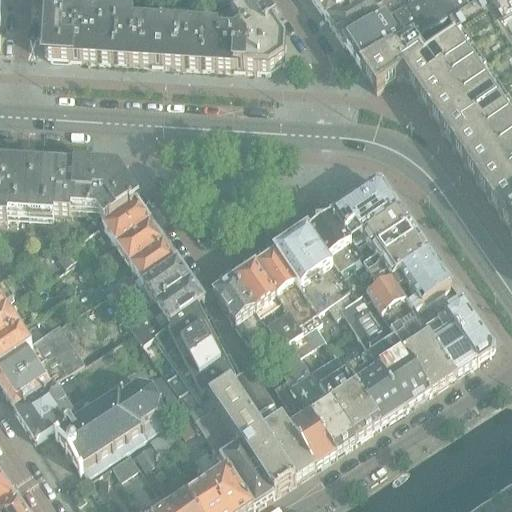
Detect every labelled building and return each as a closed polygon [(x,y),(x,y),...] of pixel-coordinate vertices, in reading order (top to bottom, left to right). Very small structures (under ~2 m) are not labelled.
[(113,69),(117,20),(70,17),(70,10),(67,9),(68,0),(65,0),(48,0),(46,39),(45,59),(50,65),(113,69)] [(364,0),(309,0),(325,24),(364,0)] [(344,50),(407,14),(399,0),(378,0),(375,2),(373,0),(364,0),(325,24),(343,50),(344,50)] [(413,48),(449,27),(484,5),(480,0),(432,0),(407,14),(344,50),(355,66),(355,67),(364,80),(367,79),(366,77),(388,63),(389,64),(413,48)] [(399,0),(407,14),(432,0),(399,0)] [(511,0),(498,0),(488,6),(487,3),(484,5),(502,36),(508,32),(511,29),(511,0)] [(284,68),(285,50),(278,40),(253,3),(252,1),(234,13),(233,21),(241,33),(232,39),(218,38),(219,33),(203,32),(200,74),(256,78),(269,79),(284,68)] [(511,39),(508,32),(502,36),(484,5),(449,27),(413,48),(389,64),(388,63),(366,77),(367,79),(364,80),(376,97),(403,79),(511,238),(511,39)] [(200,74),(203,32),(203,23),(191,22),(190,31),(133,28),(133,21),(117,20),(113,69),(200,74)] [(29,224),(32,175),(0,172),(0,226),(8,227),(9,223),(29,224)] [(135,208),(121,187),(116,180),(102,179),(32,175),(29,224),(54,226),(54,223),(71,224),(71,218),(97,219),(104,230),(135,208)] [(356,255),(351,248),(399,216),(389,201),(382,191),(376,190),(361,200),(331,220),(308,236),(337,280),(360,264),(363,261),(358,254),(356,255)] [(116,250),(150,228),(136,208),(135,208),(104,230),(102,231),(116,250)] [(372,257),(410,231),(399,216),(351,248),(356,255),(358,254),(367,248),(371,255),(372,257)] [(130,271),(164,249),(150,228),(116,250),(130,271)] [(68,243),(69,230),(62,230),(60,247),(62,248),(68,244),(68,243)] [(347,294),(419,245),(410,231),(372,257),(371,255),(363,261),(360,264),(364,271),(341,286),(347,294)] [(337,280),(308,236),(274,259),(318,321),(330,313),(337,324),(343,321),(341,318),(356,308),(347,294),(341,286),(337,280)] [(391,284),(429,259),(419,245),(347,294),(356,308),(365,302),(369,299),(365,294),(379,284),(383,290),(391,284)] [(143,291),(177,268),(164,249),(130,271),(136,279),(106,300),(114,311),(143,291)] [(94,265),(89,258),(81,264),(86,271),(94,265)] [(323,328),(318,321),(274,259),(255,272),(303,341),(316,332),(323,328)] [(402,301),(440,275),(429,259),(391,284),(402,301)] [(157,311),(191,288),(177,268),(143,291),(157,311)] [(303,341),(255,272),(213,301),(241,341),(245,338),(249,343),(264,332),(281,356),(291,350),(303,341)] [(402,301),(413,317),(451,292),(440,275),(402,301)] [(431,345),(424,334),(413,317),(402,301),(391,284),(383,290),(369,299),(365,302),(429,401),(456,383),(431,345)] [(153,344),(187,319),(201,309),(204,307),(191,288),(157,311),(127,331),(142,352),(153,344)] [(477,369),(439,311),(456,299),(451,292),(413,317),(424,334),(431,345),(456,383),(477,369)] [(0,319),(8,314),(16,309),(5,293),(0,296),(0,319)] [(482,338),(456,299),(439,311),(477,369),(491,361),(492,352),(483,338),(482,338)] [(429,401),(365,302),(356,308),(341,318),(343,321),(369,360),(406,416),(429,401)] [(164,361),(210,327),(201,309),(187,319),(153,344),(164,361)] [(0,349),(22,336),(8,314),(0,319),(0,349)] [(176,377),(220,345),(210,327),(164,361),(176,377)] [(72,379),(85,371),(60,332),(52,337),(50,334),(43,338),(45,342),(36,348),(0,371),(0,394),(15,417),(72,379)] [(382,431),(345,376),(337,363),(336,364),(312,379),(301,363),(325,347),(316,332),(303,341),(291,350),(356,449),(382,431)] [(0,371),(36,348),(34,344),(29,347),(22,336),(0,349),(0,371)] [(188,393),(229,363),(220,345),(176,377),(188,393)] [(356,449),(291,350),(281,356),(273,362),(293,391),(338,460),(356,449)] [(406,416),(369,360),(345,376),(382,431),(406,416)] [(228,391),(227,390),(239,381),(229,363),(188,393),(200,409),(209,403),(228,391)] [(316,475),(289,432),(252,376),(228,391),(209,403),(274,503),(316,475)] [(148,443),(175,426),(174,425),(179,421),(177,418),(172,421),(162,408),(161,408),(153,396),(137,393),(133,387),(113,400),(107,390),(88,403),(72,379),(15,417),(35,448),(56,434),(59,438),(55,441),(58,444),(58,443),(79,476),(81,479),(84,477),(85,478),(113,457),(144,438),(148,443)] [(338,460),(293,391),(291,392),(287,386),(274,394),(289,416),(297,411),(304,423),(289,432),(316,475),(336,462),(335,462),(338,460)] [(259,511),(274,503),(209,403),(200,409),(189,416),(214,457),(226,476),(250,511),(259,511)] [(146,467),(138,455),(130,460),(138,472),(146,467)] [(250,511),(226,476),(206,489),(220,511),(250,511)] [(0,511),(4,511),(15,505),(1,484),(0,485),(0,511)] [(107,498),(108,485),(97,485),(97,496),(101,496),(101,501),(107,510),(112,506),(107,498)] [(220,511),(206,489),(184,503),(190,511),(220,511)] [(80,497),(72,502),(78,511),(79,511),(87,507),(80,497)] [(190,511),(184,503),(171,511),(190,511)]
